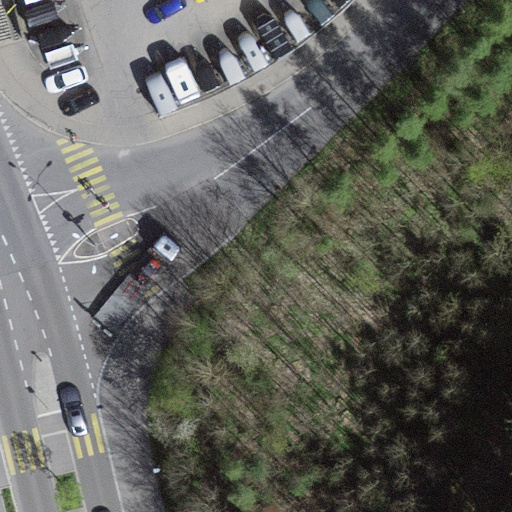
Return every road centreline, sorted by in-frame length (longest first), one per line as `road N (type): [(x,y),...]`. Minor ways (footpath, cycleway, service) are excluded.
road 1 (unclassified): [(421,0),(310,119),(194,197),(13,280)]
road 2 (primary): [(13,280),(72,511)]
